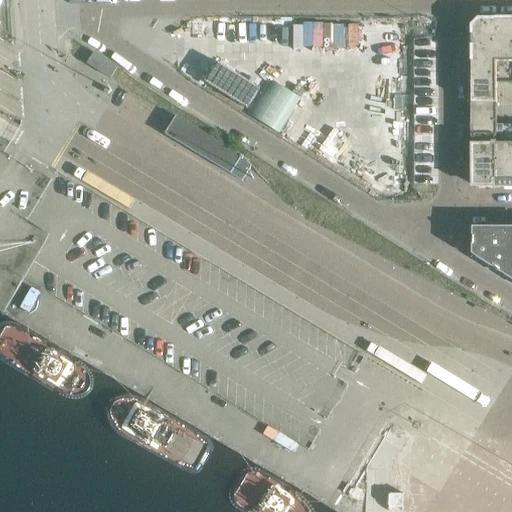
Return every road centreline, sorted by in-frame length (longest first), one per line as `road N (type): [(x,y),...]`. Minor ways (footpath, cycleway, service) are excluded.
road 1 (tertiary): [(511,349),(444,325),(290,245),(47,95)]
road 2 (residential): [(436,240),(253,138),(126,52),(102,15)]
road 3 (residential): [(102,15),(454,6)]
road 4 (residential): [(436,240),(451,191),(454,6)]
